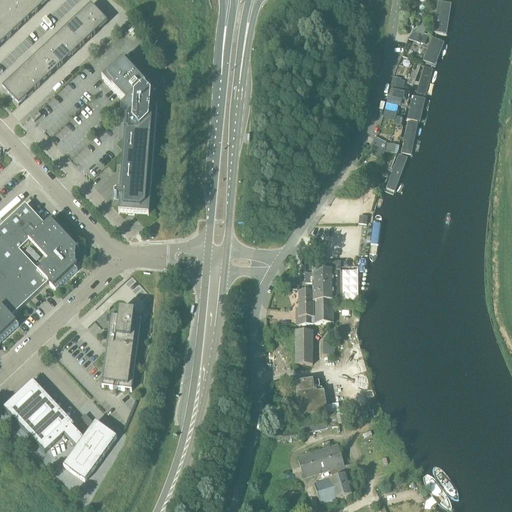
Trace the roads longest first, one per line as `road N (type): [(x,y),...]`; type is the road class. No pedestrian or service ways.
road 1 (unclassified): [(278,261),(370,122),(397,0)]
road 2 (secondary): [(159,511),(199,395),(215,271)]
road 3 (unclassified): [(230,511),(253,422),(254,314),(268,277)]
road 4 (unclassified): [(123,256),(0,129)]
road 5 (secondary): [(224,75),(208,249)]
road 6 (secondary): [(226,251),(239,80)]
road 7 (unclassified): [(0,371),(123,256)]
